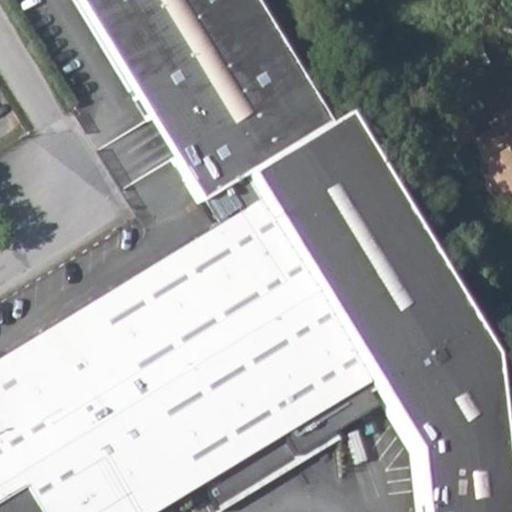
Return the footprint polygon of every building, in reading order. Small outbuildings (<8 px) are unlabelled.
[(223,186),(225,189),(242,178),(324,124),(249,0),(74,0),(139,107),(196,202),(223,186)] [(0,511),(152,511),(191,489),(204,511),(209,511),(285,467),(283,463),(371,409),(364,397),(370,393),(408,456),(416,511),(505,511),(482,357),(340,115),(242,178),(225,189),(239,211),(212,228),(192,240),(0,356),(0,511)] [(454,135),(461,148),(483,135),(475,122),(454,135)] [(511,123),(483,138),(495,162),(498,161),(508,180),(511,177),(511,123)] [(223,186),(196,202),(212,228),(239,211),(225,189),(223,186)]
